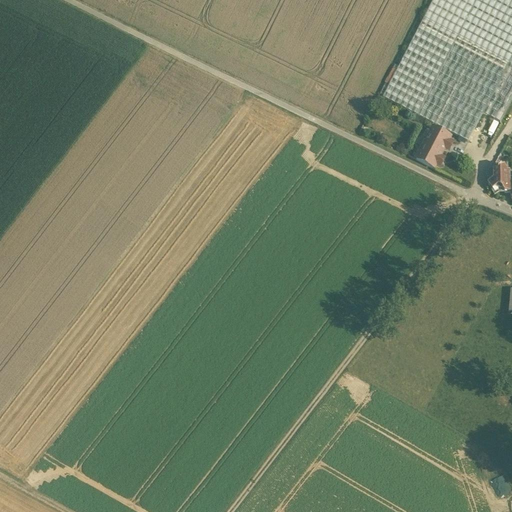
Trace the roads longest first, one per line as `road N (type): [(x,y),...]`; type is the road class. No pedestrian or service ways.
road 1 (track): [(474,198),(66,0)]
road 2 (track): [(474,198),(234,511)]
